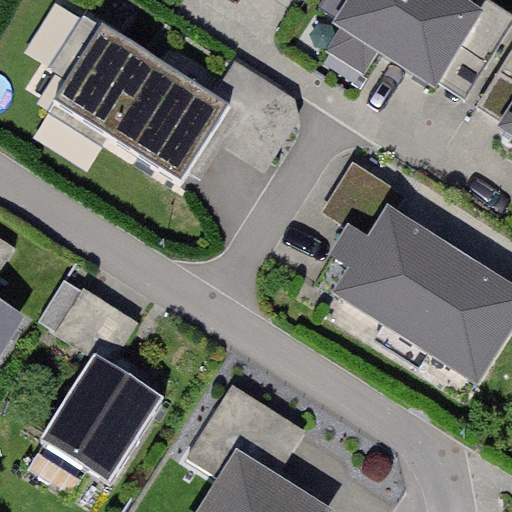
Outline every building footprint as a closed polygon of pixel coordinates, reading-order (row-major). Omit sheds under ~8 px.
[(473,20),(442,0),(361,0),(343,30),(435,88),(458,52),(487,70),(511,30),(511,21),(483,4),(473,20)] [(221,109),(103,35),(57,108),(182,186),(217,130),(271,164),(300,119),(294,105),(244,73),(221,109)] [(511,136),(511,60),(500,79),(511,85),(511,124),(506,133),(511,136)] [(477,385),(511,328),(511,298),(390,223),(373,251),(352,238),(336,263),(357,276),(342,301),(477,385)] [(40,326),(59,338),(85,297),(66,285),(40,326)] [(0,354),(18,325),(0,313),(0,354)] [(165,405),(97,362),(44,446),(112,489),(165,405)] [(316,511),(222,453),(254,403),(234,390),(188,463),(227,487),(210,511),(316,511)]
